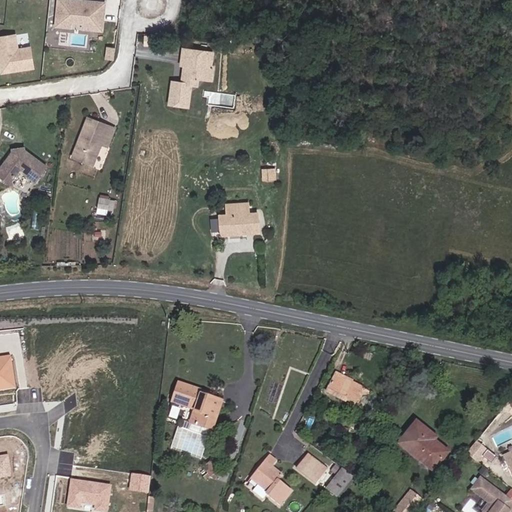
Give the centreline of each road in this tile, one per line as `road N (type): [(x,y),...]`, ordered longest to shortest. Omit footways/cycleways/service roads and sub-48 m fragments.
road 1 (secondary): [(511,361),(170,292),(89,285),(0,292)]
road 2 (residential): [(0,98),(123,81),(129,25),(150,4)]
road 3 (residential): [(35,511),(43,439),(22,421),(0,422)]
